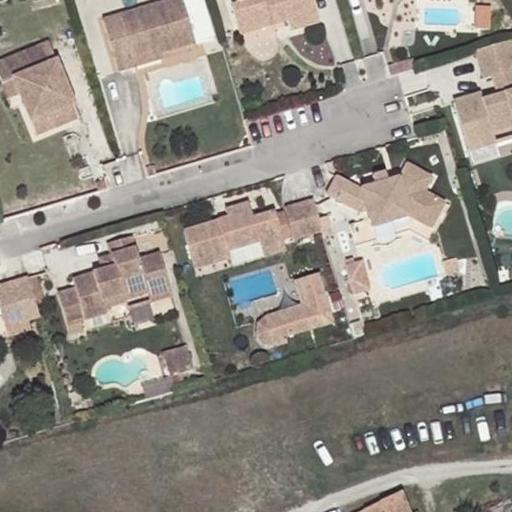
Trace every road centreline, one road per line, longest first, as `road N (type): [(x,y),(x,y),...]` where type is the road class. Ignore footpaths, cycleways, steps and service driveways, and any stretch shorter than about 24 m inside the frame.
road 1 (residential): [(0,237),(388,122)]
road 2 (unknown): [(295,511),(421,470),(511,465)]
